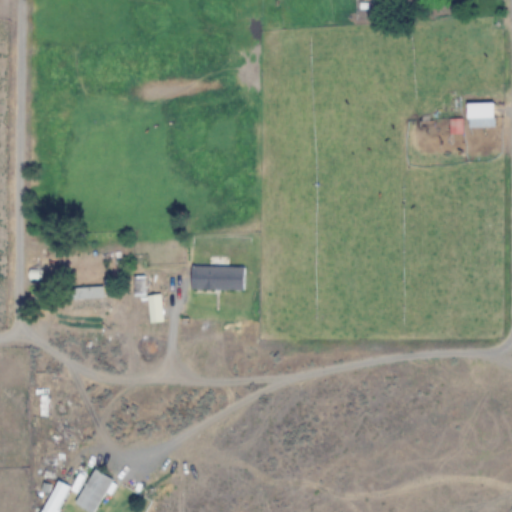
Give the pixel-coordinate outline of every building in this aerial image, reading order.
[(469,128),(496,128),(496,103),(469,103),(469,128)] [(464,119),(451,119),(451,134),(464,134),(464,119)] [(245,267),(193,267),(193,291),(245,291),(245,267)] [(135,297),(146,297),(146,277),(135,277),(135,297)] [(110,288),(68,289),(69,311),(110,310),(110,288)] [(150,297),(152,324),(165,323),(163,296),(150,297)] [(99,511),(115,480),(94,470),(77,505),(91,511),(99,511)]
